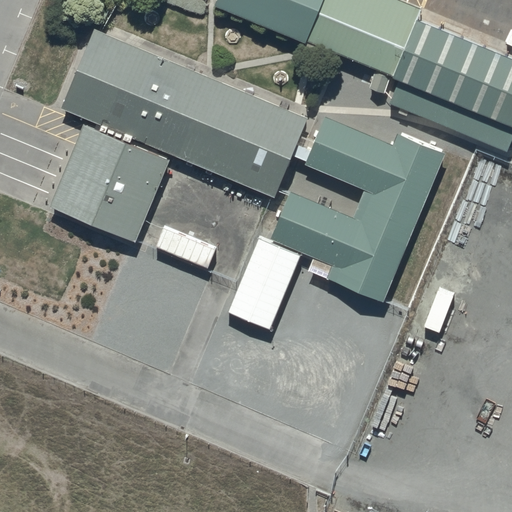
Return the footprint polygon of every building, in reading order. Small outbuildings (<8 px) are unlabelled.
[(511,35),(422,0),(259,0),(397,54),(382,92),(511,142),(511,35)] [(305,97),(112,15),(79,91),(273,173),(305,97)] [(435,127),(324,83),(302,138),(368,164),(356,195),(283,166),(255,237),(373,283),(435,127)] [(168,139),(84,107),(53,190),(136,222),(168,139)] [(164,222),(156,241),(207,263),(215,245),(164,222)]
